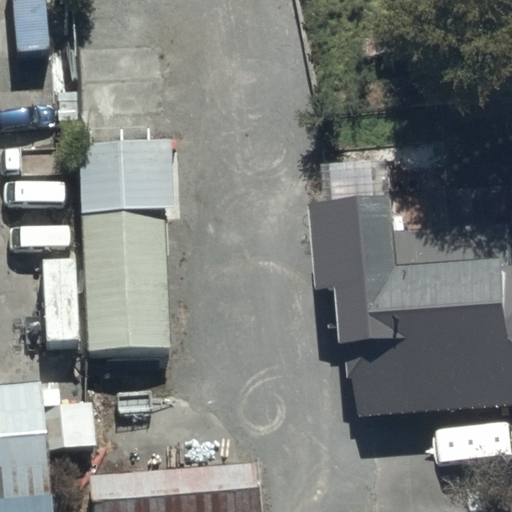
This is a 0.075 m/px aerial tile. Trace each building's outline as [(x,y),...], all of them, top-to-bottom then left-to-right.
[(169,141),(75,144),(83,350),(168,347),(163,210),(172,209),(169,141)] [(361,334),(367,412),(511,401),(511,249),(408,257),(403,187),(319,193),(325,283),(350,281),(354,335),(361,334)] [(0,295),(30,295),(31,212),(0,212),(0,295)] [(36,212),(36,295),(70,295),(70,212),(36,212)] [(36,382),(0,385),(0,462),(44,458),(36,382)] [(253,511),(250,463),(101,472),(103,511),(253,511)]
